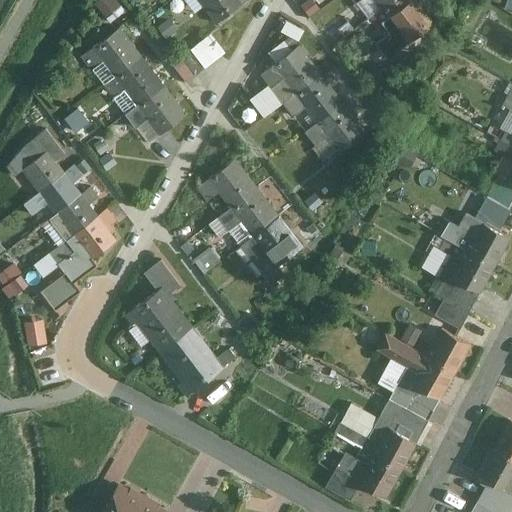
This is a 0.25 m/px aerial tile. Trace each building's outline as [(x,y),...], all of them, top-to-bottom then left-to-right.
[(120,0),(98,0),(97,2),(110,18),(125,6),(120,0)] [(195,0),(215,26),(247,0),(195,0)] [(353,0),(356,4),(361,0),(369,0),(378,11),(393,0),(353,0)] [(393,0),(378,11),(368,19),(378,32),(382,28),(388,35),(373,47),(386,62),(434,24),(414,0),(393,0)] [(288,21),(285,30),(303,36),(306,27),(288,21)] [(118,29),(79,58),(90,72),(101,64),(113,78),(140,58),(118,29)] [(193,46),(207,66),(229,51),(215,31),(193,46)] [(325,71),(301,41),(261,71),(272,84),(283,76),(296,92),(325,71)] [(140,58),(113,78),(101,87),(112,100),(123,92),(135,107),(163,87),(140,58)] [(325,71),(296,92),(283,101),(293,115),(306,105),(319,120),(346,100),(325,71)] [(135,107),(122,116),(133,131),(146,121),(158,137),(185,117),(163,87),(135,107)] [(41,99),(21,115),(33,131),(53,115),(41,99)] [(319,120),(305,131),(316,144),(328,134),(340,150),(368,129),(346,100),(319,120)] [(511,129),(508,127),(502,138),(511,142),(511,129)] [(19,173),(36,195),(63,174),(53,163),(63,156),(43,131),(21,149),(4,170),(11,180),(19,173)] [(511,142),(502,138),(496,150),(511,158),(511,166),(507,176),(511,178),(511,142)] [(237,156),(197,186),(208,200),(220,191),(232,205),(259,185),(237,156)] [(73,166),(63,174),(36,195),(53,217),(79,196),(71,185),(81,176),(73,166)] [(488,195),(510,206),(511,202),(511,178),(507,176),(501,173),(488,195)] [(259,185),(232,205),(220,214),(230,227),(243,218),(255,233),(282,214),(259,185)] [(89,188),(79,196),(53,217),(47,222),(64,244),(96,218),(87,207),(97,198),(89,188)] [(510,206),(488,195),(478,215),(499,226),(510,206)] [(96,218),(64,244),(72,255),(54,267),(61,277),(38,294),(52,313),(78,294),(71,286),(94,268),(88,261),(114,241),(104,229),(114,220),(106,211),(96,218)] [(443,217),(437,228),(500,260),(511,237),(511,233),(499,226),(478,215),(472,213),(462,231),(453,227),(455,223),(443,217)] [(255,233),(242,243),(271,280),(285,270),(279,263),(305,242),(282,214),(255,233)] [(482,290),(500,260),(437,228),(430,242),(450,251),(440,268),(482,290)] [(206,271),(223,260),(213,245),(196,257),(206,271)] [(137,320),(162,352),(196,325),(170,291),(182,282),(162,257),(145,271),(159,287),(126,313),(133,323),(137,320)] [(17,261),(0,273),(0,280),(12,299),(33,284),(17,261)] [(470,311),(482,290),(440,268),(431,288),(445,295),(445,297),(470,311)] [(470,311),(445,297),(436,313),(462,327),(470,311)] [(46,319),(27,321),(30,345),(50,343),(46,319)] [(219,354),(196,325),(162,352),(184,380),(179,384),(187,394),(237,355),(230,346),(219,354)] [(417,347),(459,369),(474,341),(444,326),(435,341),(423,336),(417,347)] [(417,347),(386,331),(377,348),(408,365),(419,371),(414,380),(443,396),(459,369),(417,347)] [(391,397),(430,418),(443,396),(414,380),(419,371),(408,365),(391,397)] [(389,424),(419,441),(430,418),(391,397),(369,434),(381,440),(389,424)] [(511,420),(508,418),(493,445),(511,455),(511,420)] [(334,432),(404,469),(419,441),(389,424),(381,440),(369,434),(341,420),(334,432)] [(389,495),(404,469),(334,432),(328,444),(345,453),(337,467),(362,480),(389,495)] [(511,455),(493,445),(478,473),(511,491),(511,455)] [(362,480),(337,467),(328,484),(351,497),(362,480)] [(136,511),(147,494),(122,481),(104,511),(136,511)] [(170,511),(172,509),(147,494),(136,511),(170,511)]
